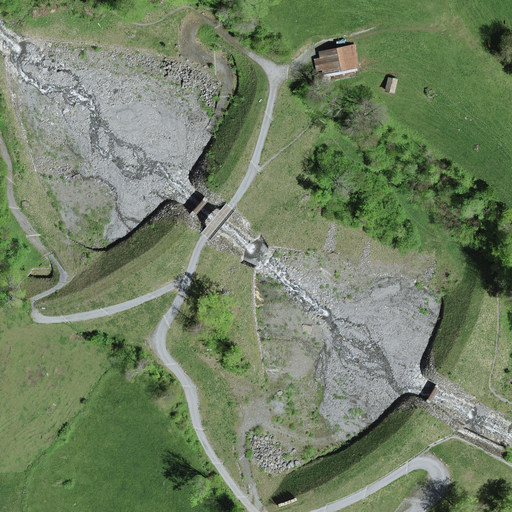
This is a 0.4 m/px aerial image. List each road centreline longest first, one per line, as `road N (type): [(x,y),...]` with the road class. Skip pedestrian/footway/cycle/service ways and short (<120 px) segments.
road 1 (track): [(30,311),(56,319),(109,310),(184,282),(160,349),(180,376),(197,434),(255,511)]
road 2 (track): [(283,72),(210,21),(191,20),(189,48),(225,64),(231,78),(209,133)]
road 3 (track): [(315,511),(411,465),(429,465),(438,478),(405,511)]
road 4 (track): [(283,72),(251,172),(231,204)]
